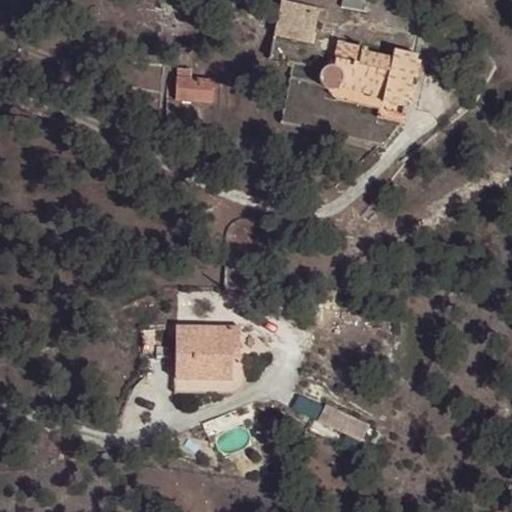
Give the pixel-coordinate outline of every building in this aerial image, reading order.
[(310,43),(318,10),(282,1),(274,34),(310,43)] [(342,44),(336,68),(335,66),(332,66),(328,67),(325,68),(323,70),(321,72),(319,75),(319,78),(319,81),(320,84),(322,87),(324,89),(326,91),(329,92),(330,92),(337,99),(338,92),(343,87),(383,96),(381,101),(407,107),(418,56),(393,51),(392,58),(366,52),(366,49),(342,44)] [(176,78),(175,99),(211,102),(212,80),(190,78),(191,65),(177,65),(176,78)] [(383,96),(343,87),(338,92),(337,99),(340,102),(381,111),(380,117),(403,123),(407,107),(381,101),(383,96)] [(370,226),(378,216),(368,208),(360,217),(370,226)] [(239,326),(176,326),(176,379),(245,379),(245,359),(239,359),(231,359),(231,350),(239,350),(239,326)] [(239,359),(239,350),(231,350),(231,359),(239,359)] [(245,383),(245,379),(176,379),(176,392),(237,392),(241,389),(244,386),(245,383)] [(354,418),(326,406),(319,421),(347,434),(354,418)]
